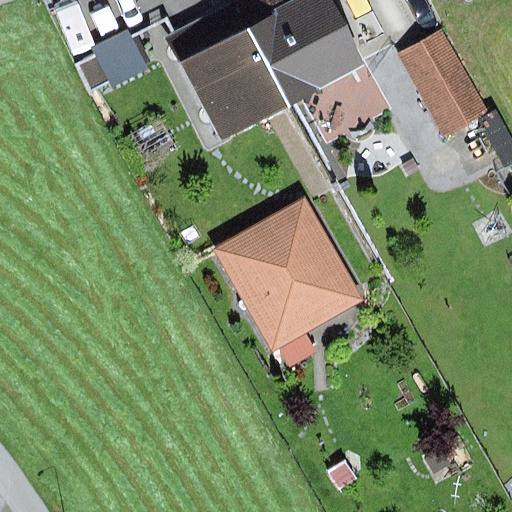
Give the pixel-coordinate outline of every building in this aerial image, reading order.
[(265,0),(239,0),(235,2),(291,106),(364,67),(327,0),(305,0),(274,17),(265,0)] [(291,106),(235,2),(167,38),(223,143),(291,106)] [(128,32),(94,49),(112,87),(147,70),(128,32)] [(443,32),(400,53),(443,137),(485,115),(443,32)] [(305,200),(215,251),(273,351),(277,348),(290,370),(319,353),(308,334),(364,302),(305,200)]
